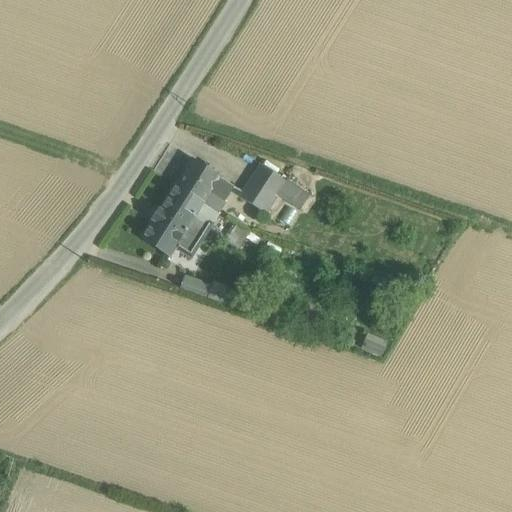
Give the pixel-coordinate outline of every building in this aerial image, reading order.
[(219,178),(191,160),(175,186),(203,204),(217,213),(217,214),(233,188),(218,179),(219,178)] [(240,198),(262,213),(274,194),(282,182),(261,168),(240,198)] [(307,198),(282,182),(274,194),(299,210),(307,198)] [(174,186),(158,212),(157,211),(156,213),(157,213),(153,220),(152,219),(152,220),(152,221),(141,239),(169,257),(174,249),(190,259),(212,225),(210,224),(216,215),(217,215),(217,214),(217,213),(203,204),(175,186),(174,186)] [(235,225),(226,243),(238,250),(249,233),(236,224),(235,225)] [(230,305),(235,290),(183,274),(179,289),(230,305)] [(367,331),(359,347),(379,357),(387,341),(367,331)]
